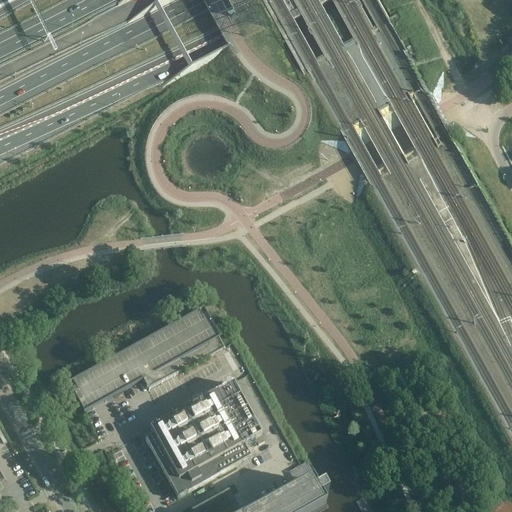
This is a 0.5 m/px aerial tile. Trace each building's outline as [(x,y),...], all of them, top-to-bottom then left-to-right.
[(249,0),(230,0),(241,18),(255,10),(249,0)] [(158,8),(192,70),(194,69),(196,68),(162,6),(158,8)] [(149,378),(219,339),(204,310),(203,310),(68,384),(84,414),(89,411),(93,409),(99,405),(105,402),(113,397),(123,392),(143,381),(149,378)] [(215,355),(225,349),(219,339),(149,378),(143,381),(149,391),(177,376),(215,355)] [(177,499),(186,495),(215,479),(250,459),(243,446),(261,437),(232,385),(195,405),(149,430),(152,435),(153,436),(145,441),(177,499)] [(311,482),(257,511),(232,511),(226,499),(223,495),(194,511),(195,511),(315,511),(325,507),(320,499),(328,495),(323,486),(316,490),(311,482)]
